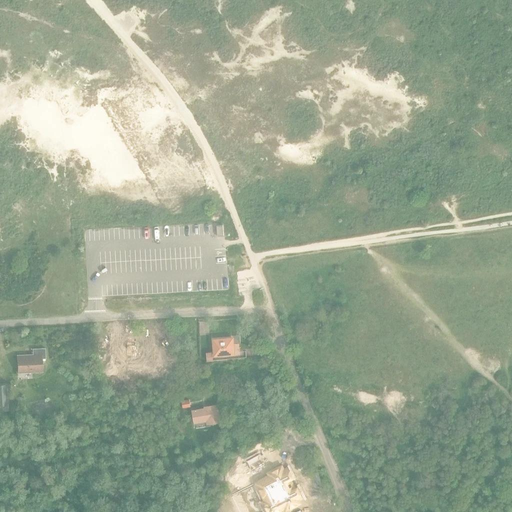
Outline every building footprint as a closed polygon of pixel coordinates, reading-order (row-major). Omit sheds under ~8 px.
[(225,223),(212,223),(212,239),(226,238),(225,223)] [(212,339),(213,356),(233,354),(231,338),(212,339)] [(130,346),(110,347),(109,372),(139,372),(139,344),(130,344),(130,346)] [(17,356),(18,372),(41,371),(41,358),(45,358),(44,348),(32,349),(32,355),(17,356)] [(209,423),(218,422),(215,405),(206,407),(207,408),(192,411),(193,420),(208,418),(209,423)] [(264,451),(252,458),(257,467),(269,461),(264,451)] [(268,474),(256,481),(271,511),(283,504),(285,506),(297,500),(296,497),(300,495),(295,486),(292,488),(287,477),(290,476),(287,471),(287,470),(286,468),(285,467),(281,469),(279,465),(267,472),(268,474)]
